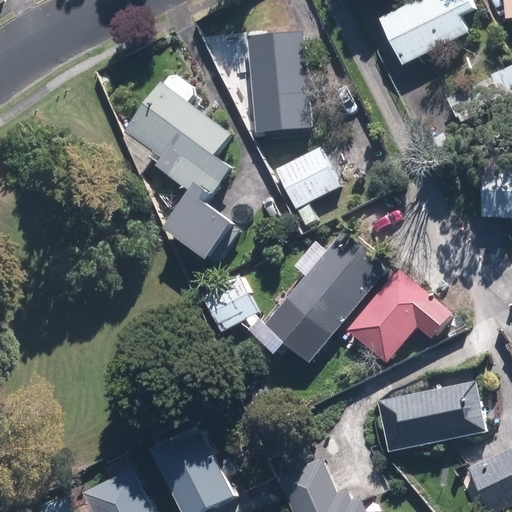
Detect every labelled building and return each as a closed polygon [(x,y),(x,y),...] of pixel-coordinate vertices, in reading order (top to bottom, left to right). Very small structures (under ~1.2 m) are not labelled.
[(482,9),(477,0),(429,0),(389,21),(412,66),(478,32),(469,16),(482,9)] [(321,131),(311,32),(255,38),(264,136),(321,131)] [(511,98),(511,68),(498,74),(500,79),(454,98),(462,117),(508,98),(509,100),(511,98)] [(239,133),(169,83),(127,141),(215,204),(241,168),(223,155),(239,133)] [(345,187),(326,148),(284,169),(303,208),(345,187)] [(511,165),(486,165),(483,217),(511,218),(511,165)] [(224,261),(246,231),(197,196),(175,225),(224,261)] [(325,219),(316,205),(303,212),(311,227),(325,219)] [(401,266),(355,227),(273,325),(319,363),(401,266)] [(396,362),(445,302),(405,270),(356,329),(396,362)] [(228,330),(263,312),(243,273),(207,292),(228,330)] [(266,380),(247,388),(258,413),(277,404),(266,380)] [(474,381),(379,401),(390,455),(486,434),(474,381)] [(151,449),(179,511),(208,511),(235,500),(201,426),(151,449)] [(506,511),(511,509),(511,449),(474,469),(494,511),(506,511)] [(328,457),(284,475),(299,511),(372,511),(367,498),(358,502),(352,489),(343,493),(328,457)] [(152,511),(132,470),(84,493),(93,511),(152,511)] [(72,511),(60,491),(35,505),(39,511),(72,511)]
